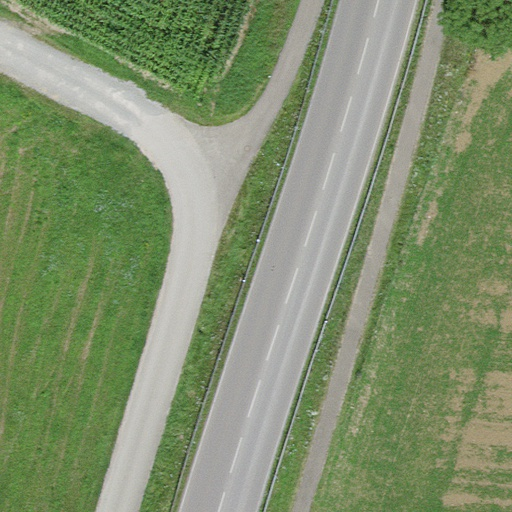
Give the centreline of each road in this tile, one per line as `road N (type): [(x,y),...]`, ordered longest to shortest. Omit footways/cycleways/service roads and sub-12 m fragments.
road 1 (secondary): [(380,0),(219,511)]
road 2 (track): [(291,511),(436,0)]
